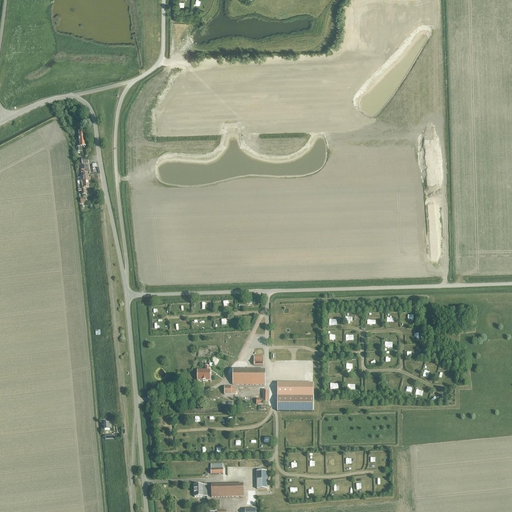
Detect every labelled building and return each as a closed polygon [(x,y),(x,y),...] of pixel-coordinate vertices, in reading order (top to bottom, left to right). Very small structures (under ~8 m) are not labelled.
[(80,148),(76,148),(77,153),(82,152),(82,148),(86,147),(84,132),(79,133),(80,148)] [(85,188),(88,188),(88,181),(81,181),(81,183),(82,183),(82,188),(83,188),(83,190),(78,190),(78,192),(82,192),(82,195),(86,195),(86,189),(85,190),(85,188)] [(254,366),(263,366),(263,357),(254,357),(254,366)] [(210,371),(208,371),(208,367),(205,367),(205,371),(197,371),(197,381),(210,381),(210,371)] [(283,375),(283,377),(286,377),(285,378),(292,380),(293,371),(283,369),(282,374),(283,375)] [(233,385),(265,385),(265,370),(233,370),(233,385)] [(277,412),(313,412),(313,384),(277,383),(277,412)] [(208,469),(208,475),(222,474),(222,464),(210,465),(210,469),(208,469)] [(256,472),(257,489),(266,489),(266,472),(256,472)] [(210,485),(211,498),(243,497),(242,484),(210,485)] [(203,491),(206,491),(206,486),(194,486),(194,497),(205,497),(205,492),(203,492),(203,491)]
